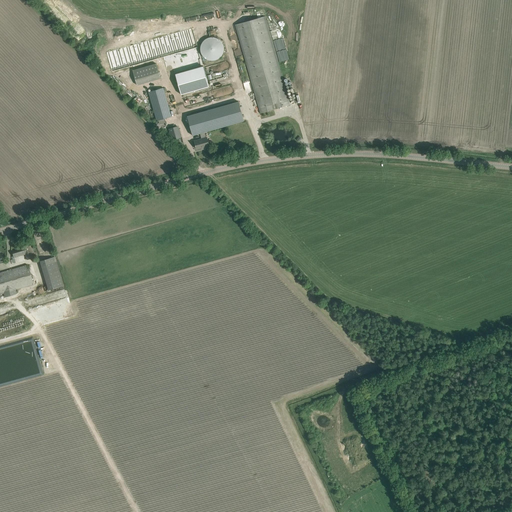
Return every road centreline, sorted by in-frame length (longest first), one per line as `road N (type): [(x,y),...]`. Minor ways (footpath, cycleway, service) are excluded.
road 1 (tertiary): [(0,231),(265,160),(373,154),(511,167)]
road 2 (track): [(137,511),(29,311),(0,301)]
